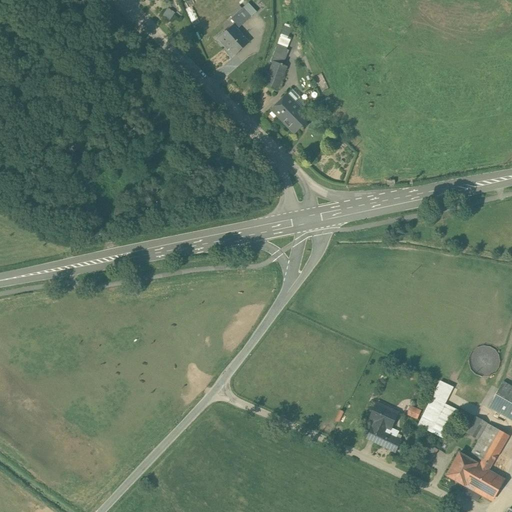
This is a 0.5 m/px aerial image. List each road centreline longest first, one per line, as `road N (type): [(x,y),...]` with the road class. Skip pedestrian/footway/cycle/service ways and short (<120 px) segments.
road 1 (unclassified): [(216,389),(473,511)]
road 2 (tertiary): [(237,236),(0,280)]
road 3 (residential): [(124,0),(267,145)]
road 4 (tertiary): [(102,511),(216,389)]
road 5 (tertiary): [(511,178),(386,206)]
